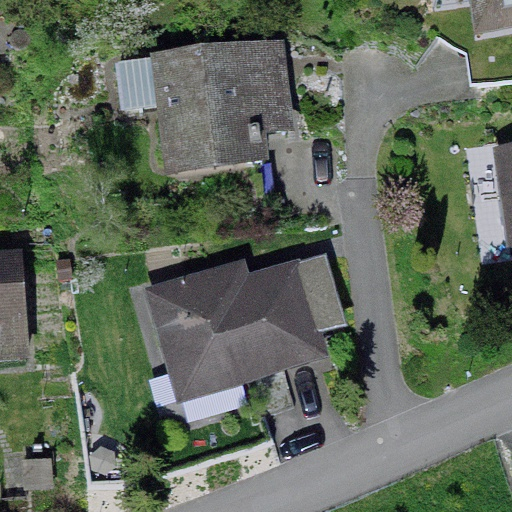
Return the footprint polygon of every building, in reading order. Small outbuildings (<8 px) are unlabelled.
[(511,86),(511,52),(467,58),(472,92),(511,86)] [(167,165),(255,154),(253,139),(248,139),(238,57),(114,72),(119,114),(160,109),(167,165)] [(509,243),(511,242),(511,156),(497,158),(509,243)] [(0,363),(21,362),(14,264),(0,265),(0,363)] [(236,385),(315,362),(290,275),(216,297),(212,282),(148,301),(173,387),(232,370),(236,385)]
